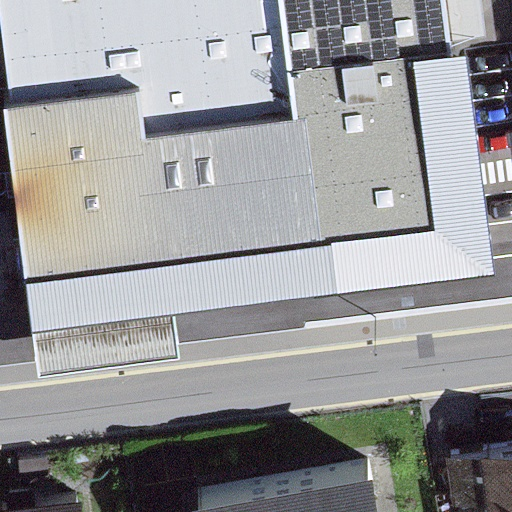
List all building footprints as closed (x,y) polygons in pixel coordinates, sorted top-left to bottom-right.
[(174,282),(340,259),(307,0),(0,0),(41,357),(182,341),(174,282)] [(511,222),(511,188),(489,0),(432,0),(460,228),(511,222)] [(511,0),(489,0),(511,188),(511,0)] [(511,511),(511,435),(483,439),(489,494),(491,511),(511,511)] [(489,494),(483,439),(451,443),(458,498),(489,494)] [(382,511),(371,447),(193,479),(199,511),(382,511)] [(84,511),(81,480),(0,489),(0,511),(84,511)]
